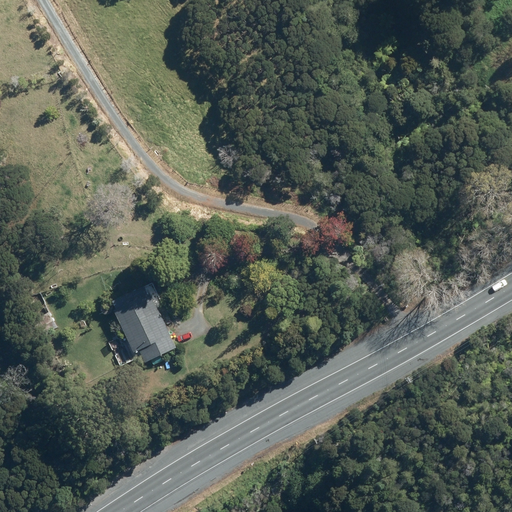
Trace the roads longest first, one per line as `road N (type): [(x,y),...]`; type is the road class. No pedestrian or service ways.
road 1 (secondary): [(118,511),(511,285)]
road 2 (unknown): [(340,244),(220,262),(199,289),(195,316)]
